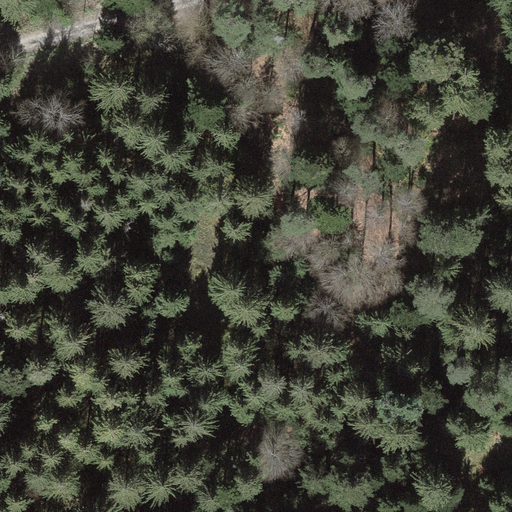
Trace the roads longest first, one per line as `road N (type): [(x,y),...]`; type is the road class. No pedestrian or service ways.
road 1 (track): [(162,0),(340,320),(451,456),(511,502)]
road 2 (track): [(0,60),(221,0)]
road 3 (track): [(467,468),(345,511)]
